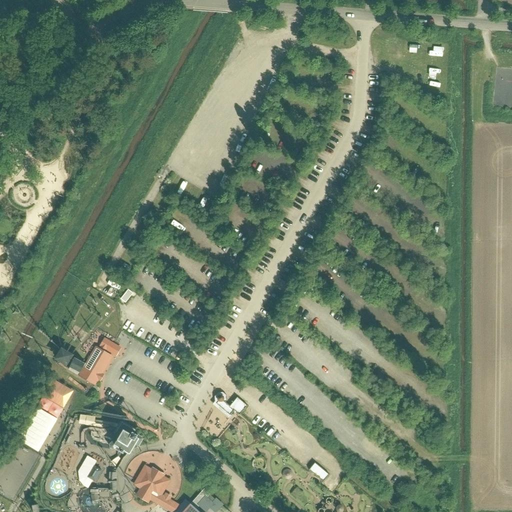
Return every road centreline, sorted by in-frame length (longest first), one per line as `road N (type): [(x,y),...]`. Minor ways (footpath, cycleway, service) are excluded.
road 1 (unclassified): [(363,16),(351,134),(185,432),(269,511)]
road 2 (unclassified): [(363,16),(173,0)]
road 3 (unclassified): [(511,23),(363,16)]
